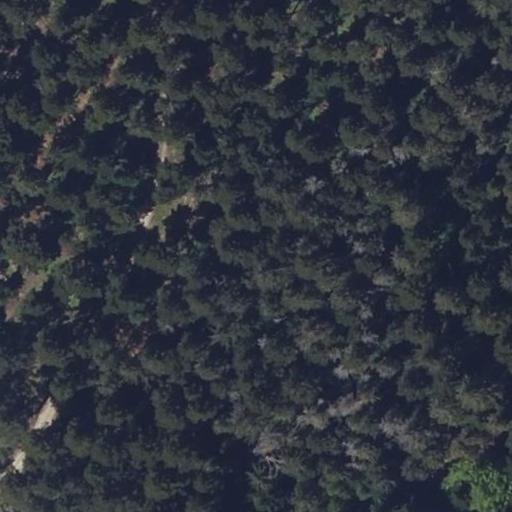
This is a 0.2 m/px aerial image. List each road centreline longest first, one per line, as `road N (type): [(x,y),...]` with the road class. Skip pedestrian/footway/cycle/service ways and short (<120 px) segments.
road 1 (track): [(193,0),(148,208),(86,369),(39,449),(0,495)]
road 2 (track): [(511,431),(408,485),(385,511)]
